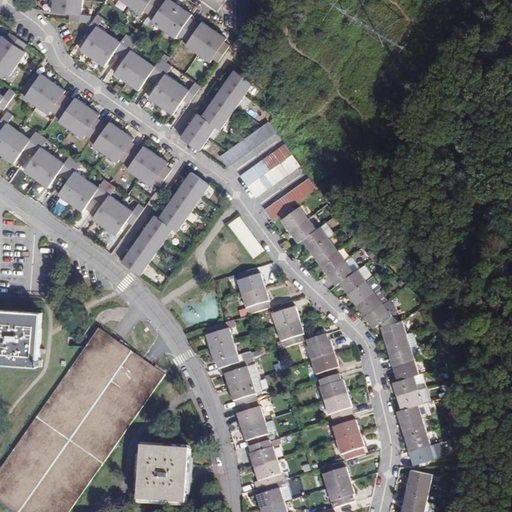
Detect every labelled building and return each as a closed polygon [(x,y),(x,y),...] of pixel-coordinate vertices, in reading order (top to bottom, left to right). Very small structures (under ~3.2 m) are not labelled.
[(81,15),(83,1),(76,0),(54,0),(53,11),(71,14),(70,20),(91,23),(92,16),(81,15)] [(144,11),(149,15),(159,0),(134,0),(130,6),(142,14),(144,11)] [(152,22),(164,30),(181,7),(170,0),(167,0),(167,2),(164,0),(159,0),(149,15),(154,19),(152,22)] [(250,27),(250,0),(237,0),(237,26),(250,27)] [(178,35),(184,39),(196,22),(190,18),(192,15),(181,7),(164,30),(176,38),(178,35)] [(134,13),(131,19),(139,24),(142,19),(134,13)] [(93,58),(110,35),(98,27),(104,19),(98,15),(86,32),(91,36),(81,50),(93,58)] [(201,25),(196,22),(184,39),(184,40),(189,43),(187,46),(199,54),(215,31),(202,22),(201,25)] [(227,39),(215,31),(199,54),(210,62),(212,59),(218,63),(230,46),(224,42),(227,39)] [(10,76),(26,53),(23,50),(27,45),(10,33),(6,38),(3,36),(0,41),(0,77),(3,79),(7,74),(10,76)] [(121,43),(110,35),(93,58),(105,66),(115,52),(121,56),(133,39),(127,35),(121,43)] [(138,43),(133,39),(121,56),(126,60),(116,74),(128,82),(144,59),(133,51),(138,43)] [(210,62),(199,54),(195,60),(206,68),(210,62)] [(155,67),(144,59),(128,82),(139,91),(149,76),(155,80),(167,63),(161,59),(155,67)] [(167,63),(155,80),(160,84),(150,98),(162,106),(178,83),(167,75),(173,67),(167,63)] [(235,71),(203,118),(198,114),(182,138),(200,151),(217,127),(221,130),(254,84),(235,71)] [(129,170),(152,186),(154,183),(160,187),(172,170),(166,166),(168,163),(145,147),(143,150),(132,142),(134,139),(111,123),(108,126),(97,118),(100,115),(76,99),(74,102),(63,94),(65,91),(42,75),(40,78),(34,74),(22,91),(28,95),(26,98),(49,114),(51,111),(62,119),(60,122),(83,138),(81,142),(92,149),(94,146),(118,162),(120,159),(131,167),(129,170)] [(178,83),(162,106),(174,114),(184,100),(189,104),(201,87),(195,83),(189,91),(178,83)] [(0,107),(4,110),(16,93),(10,89),(4,97),(0,94),(0,107)] [(104,205),(94,219),(117,235),(127,221),(133,225),(145,208),(139,204),(133,212),(110,196),(116,188),(105,180),(99,188),(76,172),(82,164),(70,156),(65,164),(42,148),(48,140),(36,132),(31,140),(8,124),(14,116),(7,112),(0,122),(0,131),(1,133),(0,134),(0,153),(14,163),(24,149),(35,157),(25,171),(49,187),(59,173),(70,181),(60,195),(83,212),(93,197),(104,205)] [(268,122),(219,157),(226,168),(276,132),(268,122)] [(286,144),(280,148),(288,159),(293,155),(286,144)] [(288,159),(280,148),(274,152),(282,163),(288,159)] [(282,163),(274,152),(269,156),(277,167),(282,163)] [(301,165),(293,155),(288,159),(295,169),(301,165)] [(263,160),(271,170),(277,167),(269,156),(263,160)] [(290,173),(295,169),(288,159),(282,163),(290,173)] [(265,174),(271,170),(263,160),(241,176),(249,186),(254,182),(260,178),(265,174)] [(282,163),(277,167),(284,177),(290,173),(282,163)] [(271,170),(279,181),(284,177),(277,167),(271,170)] [(279,181),(271,170),(265,174),(273,185),(279,181)] [(156,216),(123,262),(141,275),(174,229),(178,232),(211,185),(192,172),(160,219),(156,216)] [(273,185),(265,174),(260,178),(267,189),(273,185)] [(267,189),(260,178),(254,182),(262,193),(267,189)] [(310,178),(277,202),(271,206),(265,210),(273,220),(279,217),(318,189),(310,178)] [(262,193),(254,182),(249,186),(256,197),(262,193)] [(300,243),(304,240),(317,230),(300,207),(283,220),(300,243)] [(265,250),(253,234),(249,228),(240,217),(229,225),(246,247),(254,258),(265,250)] [(336,234),(327,223),(322,227),(330,238),(336,234)] [(337,286),(341,283),(355,272),(347,261),(330,238),(322,227),(317,230),(304,240),(337,286)] [(359,270),(361,268),(353,256),(347,261),(355,272),(359,270)] [(365,265),(361,268),(359,270),(368,281),(373,277),(374,276),(365,265)] [(271,301),(262,274),(260,274),(258,268),(238,274),(240,281),(239,281),(248,308),(249,308),(251,315),(253,314),(271,308),(269,302),(271,301)] [(381,324),(383,327),(400,321),(396,308),(394,304),(389,301),(384,304),(376,292),(368,281),(359,270),(355,272),(341,283),(375,328),(381,324)] [(381,289),(373,277),(368,281),(376,292),(380,289),(381,289)] [(389,301),(380,289),(376,292),(384,304),(389,301)] [(306,334),(297,307),(295,308),(293,301),(273,308),(275,314),(274,315),(283,341),(278,343),(280,350),(307,341),(305,335),(306,334)] [(0,363),(39,366),(39,360),(43,312),(0,309),(0,363)] [(236,327),(234,320),(228,323),(227,323),(229,329),(231,329),(236,327)] [(404,320),(400,321),(383,327),(399,381),(421,374),(412,347),(408,334),(404,320)] [(220,370),(247,361),(254,359),(252,354),(251,352),(239,356),(231,329),(229,329),(227,323),(207,329),(209,336),(208,336),(217,364),(218,363),(220,370)] [(69,511),(166,374),(164,373),(165,370),(157,364),(155,367),(142,357),(135,352),(131,350),(117,340),(110,335),(112,333),(103,327),(101,329),(99,328),(0,469),(0,501),(15,511),(69,511)] [(418,345),(414,332),(408,334),(412,347),(418,345)] [(319,374),(321,380),(341,374),(339,368),(340,367),(332,340),(330,340),(328,334),(308,341),(310,347),(309,347),(317,375),(319,374)] [(254,359),(266,354),(264,350),(252,354),(254,359)] [(236,401),(238,408),(258,401),(256,395),(258,394),(253,381),(249,367),(247,361),(220,370),(222,376),(226,375),(235,402),(236,401)] [(249,367),(253,381),(259,379),(255,365),(249,367)] [(423,373),(421,374),(399,381),(395,382),(403,410),(420,405),(425,403),(420,389),(426,388),(427,387),(423,373)] [(333,420),(353,414),(351,408),(353,407),(344,380),(343,380),(341,374),(321,380),(323,387),(321,387),(330,415),(331,414),(333,420)] [(259,379),(253,381),(258,394),(264,392),(259,379)] [(430,401),(426,388),(420,389),(425,403),(430,401)] [(249,441),(251,448),(271,441),(269,435),(270,434),(266,421),(262,407),(260,407),(258,401),(238,408),(240,414),(239,414),(248,442),(249,441)] [(420,405),(403,410),(399,411),(416,465),(427,461),(437,459),(433,445),(420,405)] [(355,421),(353,414),(333,420),(335,427),(334,428),(343,455),(345,454),(347,460),(366,454),(364,448),(366,447),(357,420),(355,421)] [(277,432),(273,418),(266,421),(270,434),(277,432)] [(256,483),(258,489),(285,480),(274,447),(273,447),(271,441),(251,448),(253,454),(251,454),(260,481),(256,483)] [(433,445),(437,459),(444,456),(440,443),(433,445)] [(188,504),(192,449),(143,445),(139,500),(188,504)] [(332,502),(334,509),(357,502),(355,495),(356,495),(347,467),(346,468),(344,461),(324,468),(326,474),(324,475),(333,502),(332,502)] [(403,511),(426,511),(434,475),(412,470),(403,511)] [(285,480),(258,489),(260,496),(258,496),(263,511),(288,511),(281,489),(287,487),(285,480)]
